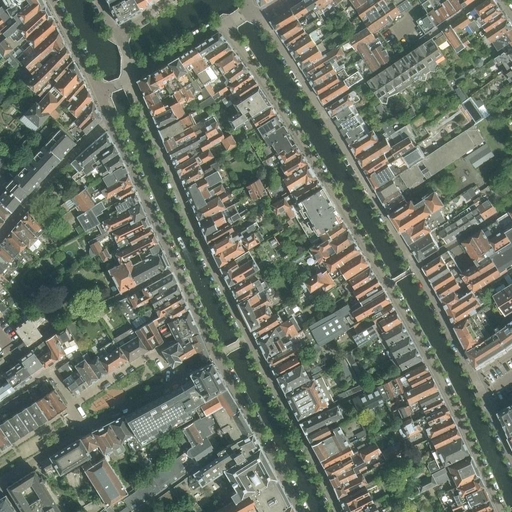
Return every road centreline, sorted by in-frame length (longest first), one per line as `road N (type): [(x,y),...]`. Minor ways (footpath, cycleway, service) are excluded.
road 1 (residential): [(225,24),(386,285),(501,511)]
road 2 (residential): [(337,511),(203,250),(128,77)]
road 3 (residential): [(96,93),(215,355),(300,511)]
road 4 (residential): [(416,268),(257,18)]
road 5 (residential): [(71,409),(155,353),(172,381)]
road 6 (residential): [(475,376),(416,268)]
